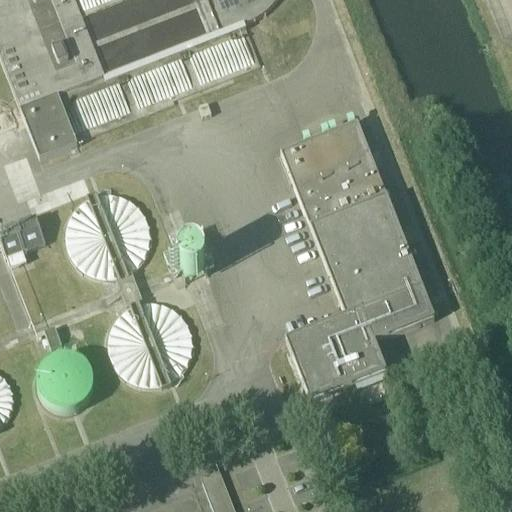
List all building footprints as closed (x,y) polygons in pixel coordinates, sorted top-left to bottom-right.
[(0,0),(0,64),(39,165),(77,150),(76,149),(79,145),(173,108),(172,104),(260,70),(243,28),(246,27),(251,25),(255,23),(259,20),(261,18),(262,18),(266,15),(269,12),(272,8),(275,5),(278,1),(278,0),(0,0)] [(280,159),(279,160),(290,188),(291,188),(304,220),(344,322),(315,334),(284,346),(285,346),(291,361),(309,408),(343,394),(347,393),(355,389),(381,379),(385,378),(386,377),(383,371),(375,350),(415,334),(435,326),(415,277),(414,273),(413,274),(409,264),(410,264),(404,248),(403,248),(398,234),(386,205),(387,204),(357,128),(355,129),(355,130),(296,153),(296,152),(292,154),(285,157),(280,158),(280,159)] [(65,237),(66,250),(72,263),(81,273),(93,280),(107,282),(121,280),(133,274),(143,265),(149,252),(151,239),(149,226),(143,214),(134,204),(122,198),(109,196),(96,197),(83,203),(74,212),(67,224),(65,237)] [(0,252),(5,264),(6,264),(5,263),(44,248),(44,249),(45,248),(35,223),(0,237),(0,252)] [(202,300),(209,298),(213,292),(215,286),(213,279),(208,274),(201,272),(194,274),(189,279),(187,286),(188,293),(194,299),(202,300)] [(174,385),(184,375),(191,363),(193,349),(191,335),(185,323),(175,313),(162,307),(148,305),(136,307),(125,312),(116,321),(109,331),(106,343),(106,357),(111,371),(120,382),(132,389),(146,393),(161,391),(174,385)] [(78,416),(88,408),(92,399),(94,389),(91,379),(85,370),(76,365),(66,363),(55,365),(46,370),(40,378),(37,388),(39,400),(45,411),(55,417),(67,419),(78,416)] [(0,428),(7,422),(11,413),(12,403),(10,393),(4,384),(0,380),(0,428)] [(200,483),(211,511),(232,511),(219,476),(200,483)]
